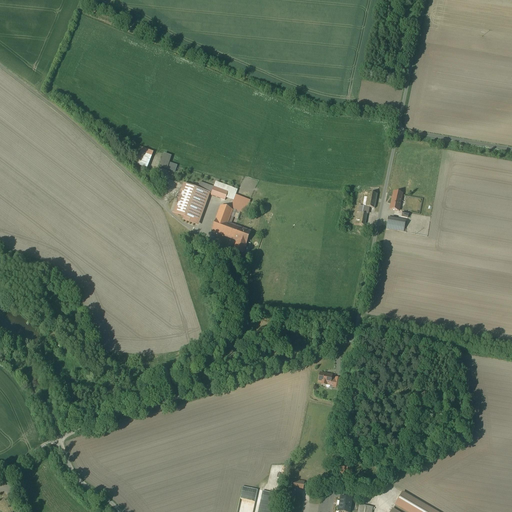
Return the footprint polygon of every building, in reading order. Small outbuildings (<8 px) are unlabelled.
[(146,150),(140,165),(146,168),(152,152),(146,150)] [(177,166),(161,161),(159,167),(175,172),(177,166)] [(197,190),(184,185),(173,214),(185,218),(184,220),(195,225),(206,193),(211,195),(213,188),(199,183),(197,190)] [(228,193),(213,188),(211,195),(211,196),(225,201),(228,193)] [(402,194),(393,192),(390,210),(398,212),(402,194)] [(377,195),(368,193),(365,207),(374,209),(377,195)] [(230,210),(221,207),(211,232),(226,237),(230,225),(236,211),(245,214),(246,210),(249,211),(251,206),(249,205),(250,201),(235,196),(230,210)] [(367,215),(357,213),(355,224),(365,226),(367,215)] [(399,220),(388,218),(386,229),(397,231),(399,220)] [(250,232),(230,225),(226,237),(237,241),(234,251),(242,253),(243,250),(244,251),(246,247),(245,246),(245,244),(246,245),(246,244),(250,233),(250,232)] [(203,242),(191,234),(189,238),(200,246),(203,242)] [(332,376),(320,374),(318,383),(322,384),(322,385),(326,386),(326,385),(333,386),(334,380),(331,379),(332,376)] [(304,482),(288,480),(287,487),(303,490),(304,482)] [(241,487),(239,497),(254,499),(256,490),(241,487)] [(434,511),(402,493),(395,505),(407,511),(434,511)] [(296,511),(299,495),(290,494),(286,511),(296,511)] [(349,511),(352,500),(341,498),(340,503),(338,511),(349,511)]
